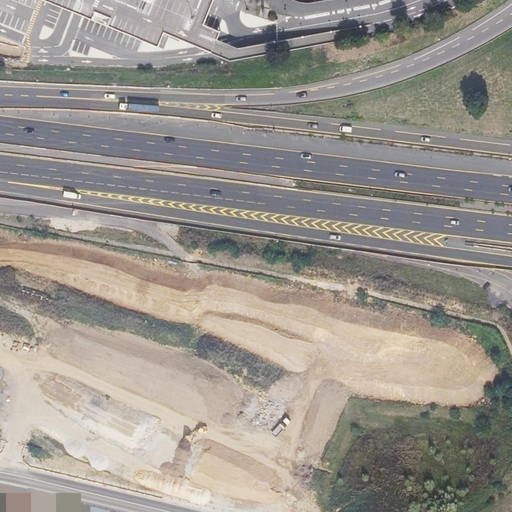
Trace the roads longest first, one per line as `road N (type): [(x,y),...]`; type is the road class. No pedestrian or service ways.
road 1 (motorway): [(0,200),(511,262)]
road 2 (motorway): [(511,189),(0,128)]
road 3 (motorway): [(0,172),(511,231)]
road 4 (motorway): [(511,15),(417,67),(324,92),(255,99),(25,93)]
road 5 (motorway): [(511,151),(25,93)]
road 6 (track): [(511,401),(445,391),(372,393),(335,422),(318,476),(318,511)]
road 7 (unclassified): [(173,511),(0,471)]
